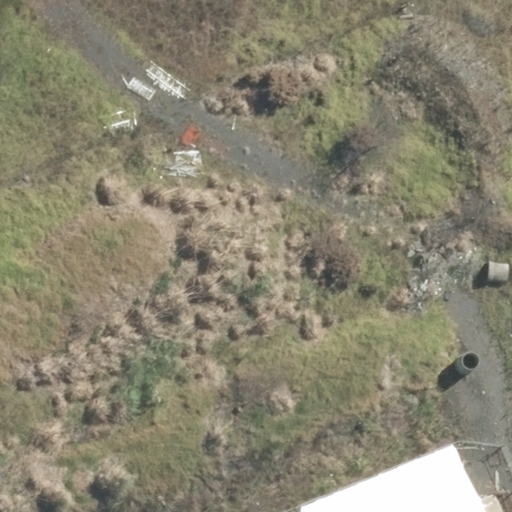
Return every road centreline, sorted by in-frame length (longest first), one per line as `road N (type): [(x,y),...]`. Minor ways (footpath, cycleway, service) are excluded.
road 1 (unknown): [(0,143),(499,0)]
road 2 (unknown): [(0,184),(106,511)]
